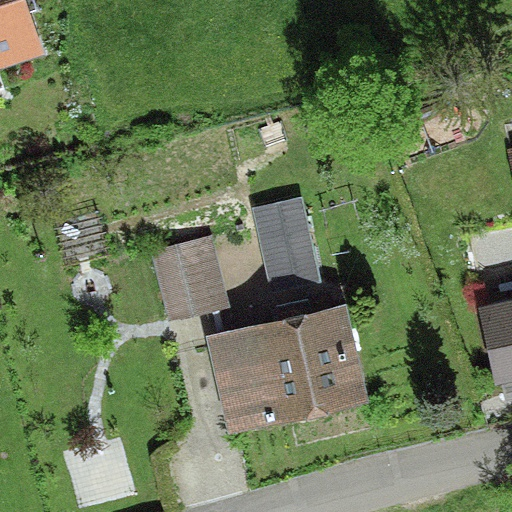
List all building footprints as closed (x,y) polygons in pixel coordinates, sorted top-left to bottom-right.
[(0,0),(0,62),(33,51),(20,9),(14,11),(10,0),(0,0)] [(297,281),(310,277),(300,234),(297,234),(290,203),(258,210),(263,235),(265,242),(263,242),(270,273),(287,269),(290,282),(297,281)] [(192,246),(155,255),(170,315),(207,306),(192,246)] [(269,415),(354,396),(335,312),(313,316),(310,302),(301,304),(276,309),(280,324),(250,330),(251,334),(212,344),(229,420),(231,419),(268,411),(269,415)] [(511,303),(480,311),(494,375),(497,374),(501,393),(501,395),(511,392),(511,303)]
